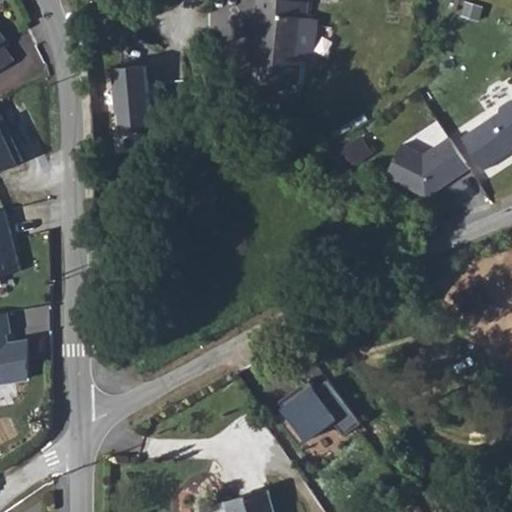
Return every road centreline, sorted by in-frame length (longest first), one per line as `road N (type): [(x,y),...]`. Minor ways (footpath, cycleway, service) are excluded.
road 1 (unclassified): [(511,216),(385,268),(78,423)]
road 2 (unclassified): [(46,0),(71,97),(78,423)]
